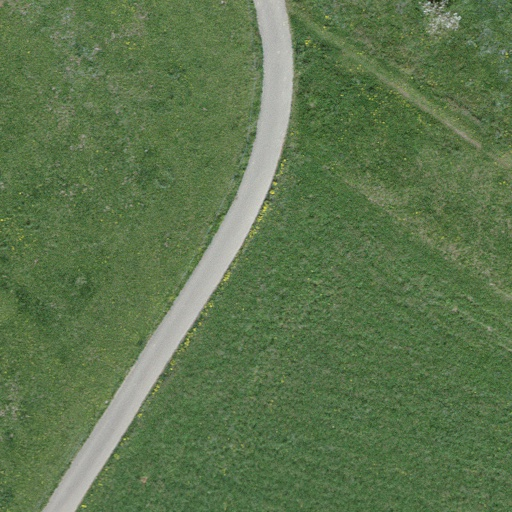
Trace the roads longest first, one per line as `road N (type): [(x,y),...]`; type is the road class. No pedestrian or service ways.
road 1 (unclassified): [(63,511),(256,181),(278,80),(269,0)]
road 2 (track): [(278,0),(511,159)]
